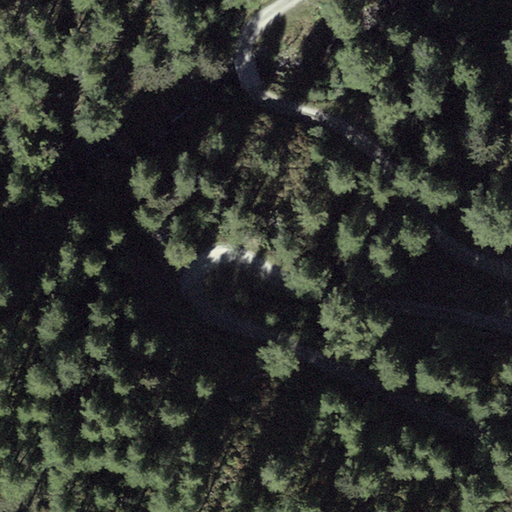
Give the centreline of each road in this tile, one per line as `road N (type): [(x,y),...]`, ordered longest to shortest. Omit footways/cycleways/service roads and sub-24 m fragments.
road 1 (track): [(511,328),(300,288),(229,255),(202,264),(194,294),(218,319),(511,441)]
road 2 (track): [(289,0),(245,43),(251,86),(265,100),(371,147),(424,219),(465,255),(511,271)]
